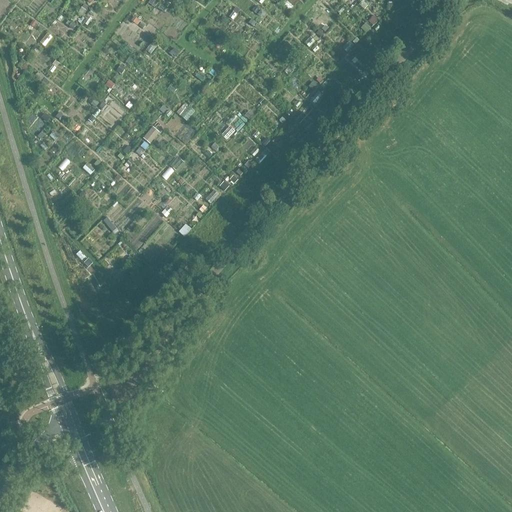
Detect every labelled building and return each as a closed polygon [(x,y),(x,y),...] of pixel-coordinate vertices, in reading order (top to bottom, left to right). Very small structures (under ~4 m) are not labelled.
[(389,10),(397,0),(386,0),(383,5),(389,10)] [(247,5),(239,15),(245,20),(253,9),(247,5)] [(310,82),(317,87),(325,77),(318,71),(310,82)] [(55,82),(46,76),(41,82),(50,89),(55,82)] [(183,108),(174,120),(180,125),(189,113),(183,108)] [(144,134),(134,148),(141,153),(151,139),(144,134)] [(231,179),(238,186),(251,173),(243,166),(231,179)] [(89,204),(73,190),(66,198),(82,212),(89,204)]
